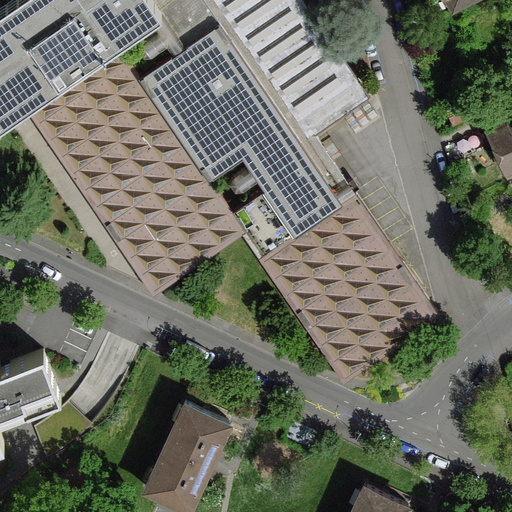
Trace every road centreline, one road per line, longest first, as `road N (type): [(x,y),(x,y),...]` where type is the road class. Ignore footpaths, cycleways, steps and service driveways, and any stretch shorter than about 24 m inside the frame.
road 1 (residential): [(0,239),(423,434)]
road 2 (residential): [(473,345),(380,0)]
